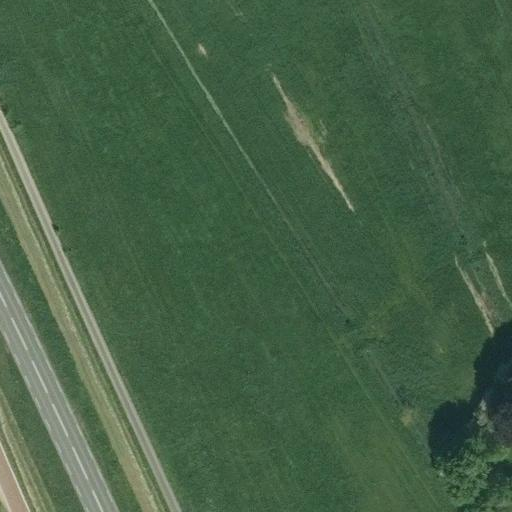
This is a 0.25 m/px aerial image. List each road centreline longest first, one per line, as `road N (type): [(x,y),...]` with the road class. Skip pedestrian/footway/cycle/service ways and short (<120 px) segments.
road 1 (unclassified): [(0,123),(170,511)]
road 2 (secondary): [(105,511),(0,292)]
